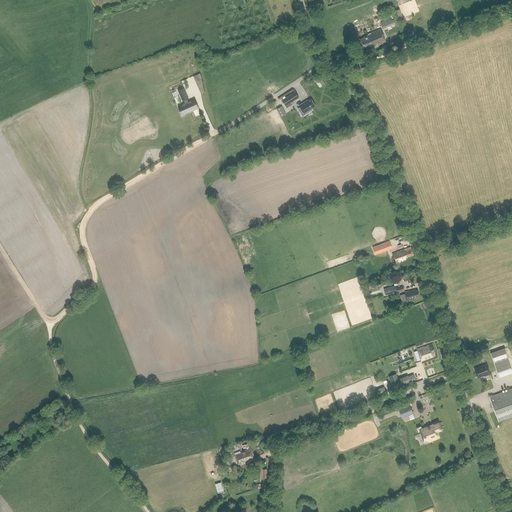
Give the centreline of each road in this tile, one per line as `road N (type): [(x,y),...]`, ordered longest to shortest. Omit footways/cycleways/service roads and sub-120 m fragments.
road 1 (tertiary): [(508,511),(381,141),(325,61)]
road 2 (track): [(49,324),(91,288),(81,230),(93,207),(213,134)]
road 3 (track): [(271,511),(277,443),(457,373)]
road 4 (track): [(332,71),(511,10)]
road 5 (unclassified): [(213,134),(325,61)]
